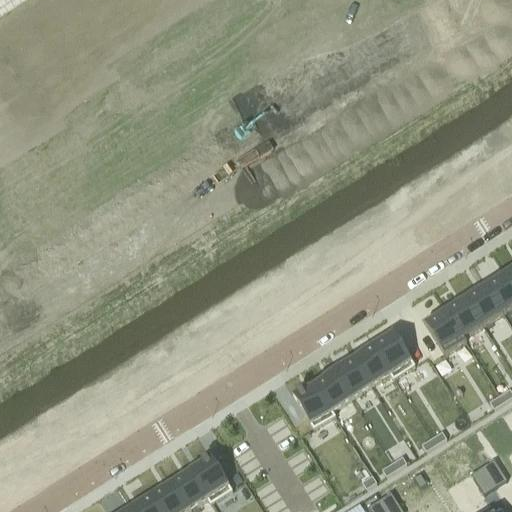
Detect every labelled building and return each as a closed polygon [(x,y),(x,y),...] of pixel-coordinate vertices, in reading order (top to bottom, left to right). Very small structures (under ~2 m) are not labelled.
[(511,287),(505,276),(485,288),(503,317),(511,311),(511,287)] [(485,288),(465,301),(483,330),(503,317),(485,288)] [(465,301),(445,313),(463,342),(464,342),(483,330),(465,301)] [(445,313),(424,326),(444,359),(465,345),(466,345),(464,342),(463,342),(445,313)] [(393,335),(373,348),(391,377),(390,378),(393,383),(394,382),(414,369),(393,335)] [(373,348),(353,361),(371,390),(390,378),(391,377),(373,348)] [(353,361),(333,373),(351,402),(371,390),(353,361)] [(333,373),(312,386),(330,415),(332,414),(351,402),(333,373)] [(312,386),(292,399),(313,433),(334,420),(335,419),(332,414),(330,415),(312,386)] [(511,397),(509,393),(499,400),(504,407),(511,401),(511,397)] [(499,400),(489,406),(493,413),(504,407),(499,400)] [(442,436),(431,442),(436,449),(446,443),(442,436)] [(431,442),(421,449),(426,456),(436,449),(431,442)] [(211,461),(190,474),(208,502),(207,503),(210,508),(211,507),(232,494),(211,461)] [(402,461),(392,467),(396,474),(406,468),(402,461)] [(494,463),(482,471),(495,492),(507,484),(494,463)] [(392,467),(381,474),(386,481),(396,474),(392,467)] [(482,471),(470,478),(483,499),(495,492),(482,471)] [(190,474),(170,486),(186,511),(192,511),(207,503),(208,502),(190,474)] [(420,478),(413,482),(420,492),(426,488),(420,478)] [(372,480),(362,486),(366,493),(376,487),(372,480)] [(186,511),(170,486),(150,499),(158,511),(186,511)] [(400,511),(391,496),(379,503),(384,511),(400,511)] [(158,511),(150,499),(130,511),(158,511)] [(384,511),(379,503),(367,511),(384,511)]
